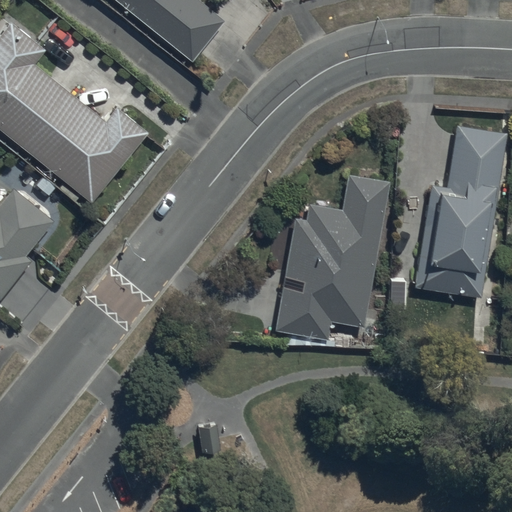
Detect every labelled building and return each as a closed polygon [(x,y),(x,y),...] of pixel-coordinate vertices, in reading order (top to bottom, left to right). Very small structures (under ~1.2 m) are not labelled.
[(117,0),(193,63),(227,22),(200,0),(117,0)] [(10,22),(0,33),(0,129),(90,202),(147,133),(116,107),(105,120),(36,64),(46,52),(10,22)] [(444,188),(429,186),(412,287),(478,299),(483,275),(476,273),(488,203),(491,203),(494,190),(497,190),(507,134),(455,125),(444,188)] [(292,217),(273,329),(327,338),(330,322),(362,328),(388,182),(345,174),(339,210),(308,204),(305,219),(292,217)] [(0,297),(31,260),(27,256),(55,221),(13,187),(0,203),(0,297)]
